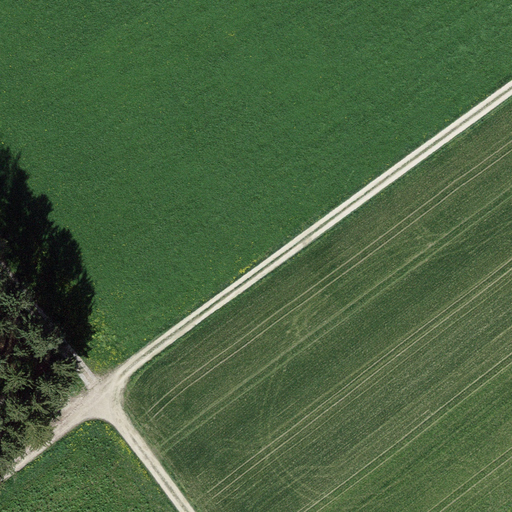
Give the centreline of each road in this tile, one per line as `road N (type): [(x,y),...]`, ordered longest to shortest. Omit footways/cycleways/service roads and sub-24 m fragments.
road 1 (track): [(511,86),(89,395)]
road 2 (track): [(183,511),(89,395)]
road 3 (track): [(89,395),(0,283)]
road 4 (track): [(89,395),(82,415),(0,477)]
